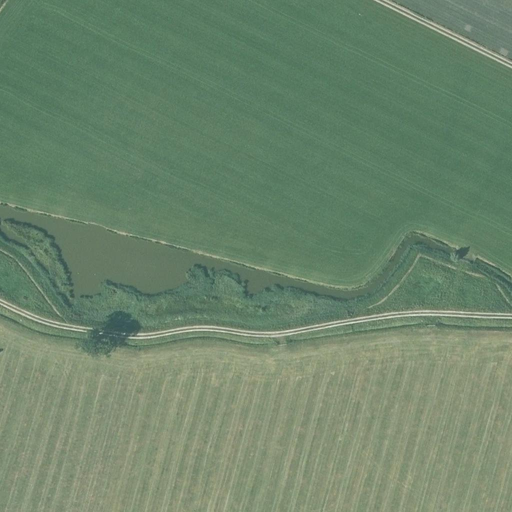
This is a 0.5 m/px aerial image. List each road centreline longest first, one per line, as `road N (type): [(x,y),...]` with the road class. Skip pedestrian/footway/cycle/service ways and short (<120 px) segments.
road 1 (track): [(326,326),(143,336),(69,328)]
road 2 (track): [(511,316),(421,313),(326,326)]
road 3 (track): [(511,66),(377,0)]
